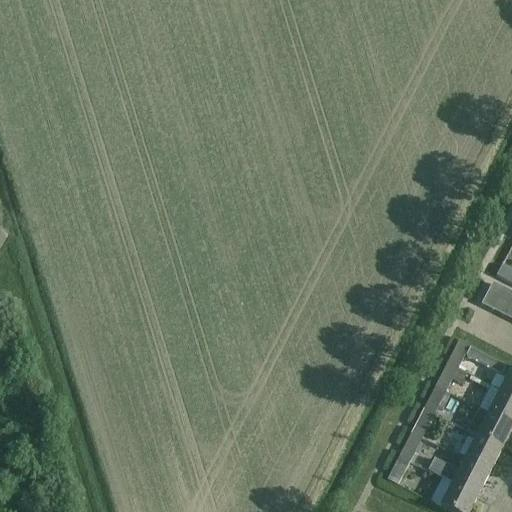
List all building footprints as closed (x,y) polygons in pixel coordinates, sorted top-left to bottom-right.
[(511,273),(501,268),(496,278),(496,279),(511,286),(511,273)] [(481,307),(492,313),(503,291),(492,286),(481,307)] [(503,318),(511,300),(511,295),(503,291),(492,313),(503,318)] [(511,322),(511,300),(503,318),(511,322)] [(459,343),(448,365),(458,370),(469,349),(459,343)] [(446,368),(436,388),(446,393),(456,374),(446,368)] [(496,377),(490,389),(500,395),(511,400),(511,372),(506,383),(496,377)] [(490,389),(478,412),(480,413),(488,418),(511,429),(511,400),(500,395),(490,389)] [(434,391),(424,411),(434,416),(444,397),(434,391)] [(480,413),(468,436),(476,441),(501,453),(511,432),(511,429),(488,418),(480,413)] [(422,414),(412,434),(422,439),(432,420),(422,414)] [(410,437),(401,456),(400,457),(410,462),(420,442),(410,437)] [(501,453),(476,441),(464,464),(489,476),(501,453)] [(398,460),(387,482),(397,488),(408,465),(398,460)] [(489,476),(464,464),(459,475),(434,462),(428,474),(453,487),(477,499),(489,476)] [(440,510),(443,511),(470,511),(477,499),(453,487),(440,510)]
